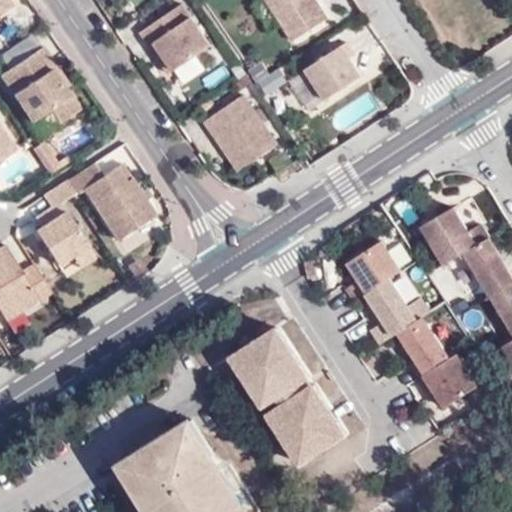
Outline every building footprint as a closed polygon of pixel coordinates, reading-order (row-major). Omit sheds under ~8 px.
[(14,0),(0,0),(0,14),(1,16),(18,4),(14,0)] [(268,0),(294,39),(328,16),(317,0),(268,0)] [(143,33),(152,47),(159,42),(177,70),(213,48),(185,6),(143,33)] [(356,54),(347,40),(306,67),(326,98),(362,75),(350,57),(356,54)] [(159,42),(152,47),(170,74),(177,70),(159,42)] [(70,84),(44,47),(4,73),(34,121),(53,108),(63,123),(82,110),(67,86),(70,84)] [(270,96),(284,82),(266,63),(252,78),(270,96)] [(342,134),(383,108),(371,90),(330,115),(342,134)] [(206,122),(216,139),(223,136),(236,155),(230,159),(240,174),(281,148),(246,97),(206,122)] [(0,164),(18,153),(0,124),(0,164)] [(223,136),(216,139),(230,159),(236,155),(223,136)] [(303,166),(299,160),(278,174),(282,180),(303,166)] [(62,205),(75,196),(87,189),(121,242),(158,219),(123,165),(104,175),(99,164),(46,199),(54,210),(62,205)] [(66,212),(62,205),(54,210),(37,222),(41,228),(66,212)] [(425,228),(447,266),(467,254),(491,239),(483,225),(470,233),(456,210),(425,228)] [(66,212),(41,228),(36,232),(59,267),(89,248),(66,212)] [(467,254),(493,297),(511,285),(511,273),(491,239),(467,254)] [(408,273),(389,243),(355,265),(366,282),(354,290),(362,303),(373,296),(397,280),(408,273)] [(0,312),(7,323),(54,292),(36,263),(22,273),(5,246),(0,249),(0,312)] [(312,265),(315,281),(324,279),(321,263),(312,265)] [(397,280),(373,296),(382,311),(390,324),(385,327),(378,332),(387,346),(404,335),(429,319),(436,314),(427,300),(414,309),(397,280)] [(511,285),(493,297),(511,327),(511,285)] [(382,311),(377,314),(385,327),(390,324),(382,311)] [(408,340),(432,325),(429,319),(404,335),(408,340)] [(426,380),(456,362),(432,325),(408,340),(422,362),(417,365),(426,380)] [(268,405),(282,396),(314,376),(283,326),(237,355),(268,405)] [(450,411),(483,389),(463,357),(456,362),(426,380),(425,381),(434,395),(439,392),(450,411)] [(287,404),(319,384),(314,376),(282,396),(287,404)] [(304,463),(350,434),(319,384),(287,404),(273,413),(304,463)] [(194,420),(122,465),(151,511),(261,511),(262,511),(232,463),(216,456),(194,420)]
